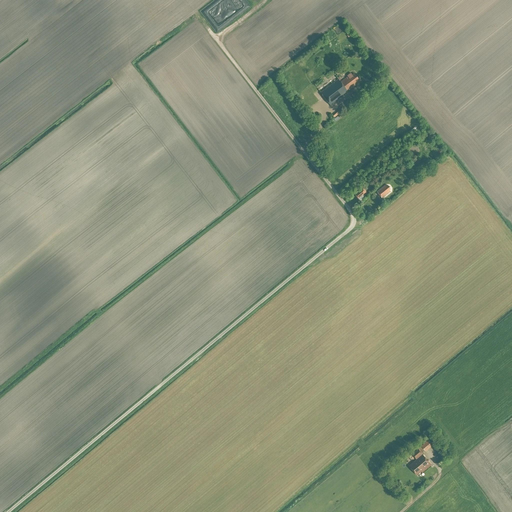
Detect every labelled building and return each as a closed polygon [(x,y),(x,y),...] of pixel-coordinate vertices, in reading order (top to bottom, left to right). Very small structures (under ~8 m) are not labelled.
[(338,79),(320,93),(330,105),(347,92),(358,83),(357,82),(359,80),(354,74),(352,75),(350,74),(347,76),(347,77),(340,82),(338,79)] [(309,108),(305,111),(310,117),(314,114),(309,108)] [(386,185),(377,192),(382,198),(390,191),(389,190),(390,189),(388,186),(387,186),(386,185)] [(362,189),(354,195),(357,199),(365,193),(362,189)] [(427,440),(421,446),(425,451),(432,446),(427,440)] [(422,472),(431,465),(418,449),(412,454),(417,460),(409,466),(417,475),(422,472)]
